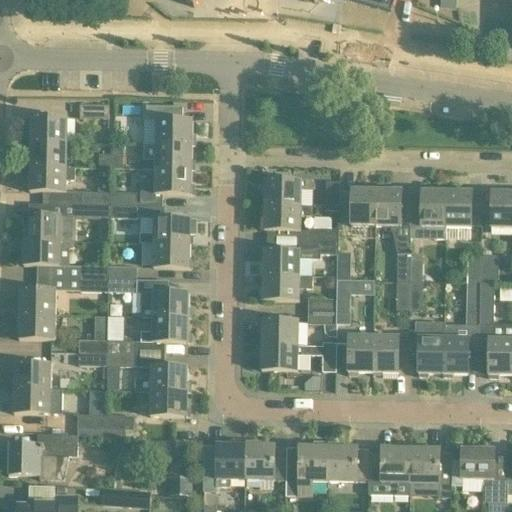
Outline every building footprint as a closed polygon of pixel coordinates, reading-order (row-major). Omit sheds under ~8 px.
[(511,0),(181,0),(194,9),(201,0),(344,0),(344,3),(382,14),(392,17),(398,0),(442,0),(446,1),(454,1),(457,2),(466,2),(511,0)] [(79,121),(108,122),(109,108),(80,107),(79,121)] [(146,109),(146,124),(157,124),(156,147),(189,148),(192,148),(192,138),(189,138),(189,123),(182,123),(182,110),(146,109)] [(31,120),(30,145),(66,146),(67,121),(31,120)] [(30,145),(30,169),(66,170),(66,146),(30,145)] [(111,151),(111,158),(111,172),(122,172),(123,147),(116,147),(116,149),(111,151)] [(143,163),(143,172),(156,173),(188,173),(188,172),(191,172),(192,163),(188,163),(189,148),(156,147),(156,163),(143,163)] [(99,157),(99,172),(111,172),(111,158),(99,157)] [(30,169),(29,195),(48,195),(47,208),(81,208),(111,209),(111,196),(111,172),(99,172),(98,196),(65,195),(65,183),(74,183),(75,170),(66,170),(30,169)] [(131,196),(131,209),(138,209),(163,210),(163,197),(191,197),(195,197),(195,187),(191,187),(188,187),(188,173),(156,173),(155,185),(141,185),(141,196),(131,196)] [(301,184),(266,183),(265,193),(268,193),(268,208),(301,208),(301,192),(312,193),(312,182),(301,182),(301,184)] [(326,214),(339,215),(340,185),(326,185),(326,214)] [(351,229),(376,229),(377,196),(377,193),(368,193),(368,196),(351,196),(351,229)] [(392,196),(377,196),(376,229),(401,230),(402,193),(392,193),(392,196)] [(422,201),(421,230),(434,230),(434,243),(446,243),(446,230),(447,198),(447,194),(437,194),(437,197),(422,197),(422,201)] [(447,198),(446,230),(471,231),(472,195),(462,195),(462,198),(447,198)] [(508,199),(492,198),(491,231),(511,231),(511,195),(508,196),(508,199)] [(81,208),(81,221),(110,221),(111,209),(81,208)] [(311,209),(301,209),(301,208),(268,208),(265,208),(265,217),(268,217),(267,233),(300,234),(300,219),(311,219),(311,209)] [(111,209),(110,221),(138,221),(138,209),(131,209),(111,209)] [(24,242),(24,243),(60,244),(60,219),(25,218),(24,228),(27,228),(27,242),(24,242)] [(140,246),(154,247),(190,247),(190,237),(195,237),(196,224),(190,223),(190,222),(155,221),(154,236),(140,236),(140,246)] [(309,232),(309,244),(338,244),(339,232),(309,232)] [(74,244),(60,244),(24,243),(24,252),(27,252),(26,269),(59,270),(59,269),(69,269),(69,252),(74,251),(74,244)] [(264,278),(299,279),(300,263),(320,263),(320,257),(337,258),(337,255),(338,255),(338,244),(300,244),(300,253),(264,253),(264,263),(267,263),(267,278),(264,278)] [(189,272),(190,247),(154,247),(153,271),(189,272)] [(337,258),(336,283),(350,284),(351,255),(338,255),(337,255),(337,258)] [(397,257),(397,285),(410,285),(410,257),(397,257)] [(423,257),(410,257),(410,285),(423,285),(423,257)] [(468,258),(467,286),(480,286),(481,258),(468,258)] [(496,258),(481,258),(480,286),(494,286),(497,286),(498,258),(496,258)] [(80,269),(80,281),(108,282),(109,270),(80,269)] [(137,270),(109,270),(108,282),(137,283),(137,270)] [(312,279),(299,279),(264,278),(263,287),(266,287),(266,303),(299,303),(299,292),(312,292),(312,279)] [(80,294),(108,295),(108,282),(80,281),(80,294)] [(136,296),(137,283),(108,282),(108,295),(136,296)] [(337,312),(350,312),(350,299),(361,299),(361,284),(350,284),(336,283),(336,302),(336,312),(337,312)] [(396,313),(409,314),(410,285),(397,285),(396,313)] [(422,314),(423,285),(410,285),(409,314),(422,314)] [(467,286),(466,314),(479,314),(480,286),(467,286)] [(478,370),(478,374),(488,375),(488,377),(498,378),(498,375),(511,374),(511,327),(493,327),(494,286),(480,286),(479,314),(479,327),(478,370)] [(23,302),(23,317),(55,318),(56,293),(20,292),(20,302),(23,302)] [(185,296),(153,295),(141,295),(141,320),(152,320),(185,321),(188,321),(188,312),(185,312),(185,296)] [(336,315),(336,312),(336,302),(308,302),(308,314),(336,315)] [(336,315),(308,314),(307,327),(335,328),(336,315)] [(468,370),(478,370),(479,314),(466,314),(466,329),(444,328),(444,341),(443,373),(443,377),(453,377),(453,374),(468,374),(468,370)] [(22,327),(22,343),(54,344),(55,318),(23,317),(20,317),(19,326),(22,327)] [(141,344),(187,346),(187,336),(184,336),(185,321),(152,320),(152,335),(141,335),(141,344)] [(298,323),(262,323),(262,333),(265,333),(265,347),(297,348),(298,348),(298,323)] [(419,340),(418,376),(428,376),(428,373),(443,373),(444,341),(444,328),(444,326),(415,325),(415,340),(419,340)] [(108,344),(107,344),(107,356),(135,357),(136,344),(132,337),(108,337),(108,344)] [(358,372),(373,372),(374,340),(349,339),(348,375),(358,375),(358,372)] [(382,373),(398,373),(398,340),(374,340),(373,372),(373,375),(382,376),(382,373)] [(79,343),(79,356),(107,356),(107,344),(79,343)] [(322,350),(298,349),(298,348),(297,348),(265,347),(265,348),(262,348),(262,357),(265,357),(264,373),(297,374),(298,359),(322,359),(322,375),(336,375),(336,346),(322,346),(322,350)] [(79,369),(107,369),(107,356),(79,356),(79,369)] [(135,370),(135,357),(107,356),(107,369),(135,370)] [(15,366),(14,392),(50,392),(51,367),(15,366)] [(151,368),(151,381),(135,381),(135,394),(150,395),(182,395),(186,395),(186,385),(183,385),(183,369),(151,368)] [(50,418),(50,392),(14,392),(14,417),(50,418)] [(150,395),(150,419),(185,420),(190,420),(190,410),(185,410),(182,410),(182,395),(150,395)] [(134,419),(77,418),(77,432),(133,433),(134,419)] [(37,437),(37,449),(10,448),(9,478),(40,478),(40,483),(64,483),(69,459),(77,459),(77,438),(37,437)] [(231,491),(231,481),(245,482),(245,447),(216,446),(216,449),(204,449),(203,495),(217,495),(217,491),(231,491)] [(245,482),(273,482),(286,483),(286,450),(274,450),(274,447),(245,447),(245,482)] [(313,500),(313,483),(327,483),(328,448),(299,448),(298,451),(286,450),(286,483),(285,500),(313,500)] [(327,483),(356,484),(368,484),(369,452),(357,452),(357,449),(328,448),(327,483)] [(410,499),(410,485),(410,450),(381,449),(381,452),(369,452),(368,484),(368,498),(410,499)] [(410,485),(439,486),(437,511),(450,511),(451,489),(452,463),(452,454),(439,454),(439,451),(410,450),(410,485)] [(462,482),(483,482),(482,506),(488,506),(487,511),(506,511),(508,466),(509,458),(494,458),(495,453),(462,452),(462,463),(452,463),(451,489),(462,489),(462,482)] [(169,481),(169,497),(192,497),(192,481),(169,481)] [(150,511),(151,495),(127,493),(126,509),(150,511)] [(17,511),(75,511),(76,500),(56,499),(56,504),(28,504),(28,508),(18,508),(17,511)]
